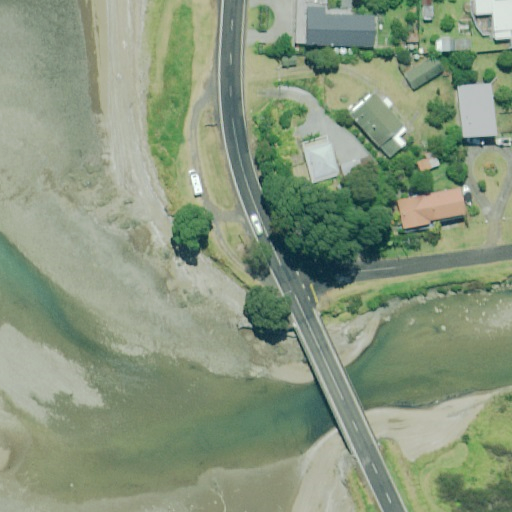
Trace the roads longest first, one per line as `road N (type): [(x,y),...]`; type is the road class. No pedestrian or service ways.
road 1 (primary): [(291,286),(237,140),(233,0)]
road 2 (primary): [(394,511),(291,286)]
road 3 (residential): [(511,248),(291,286)]
